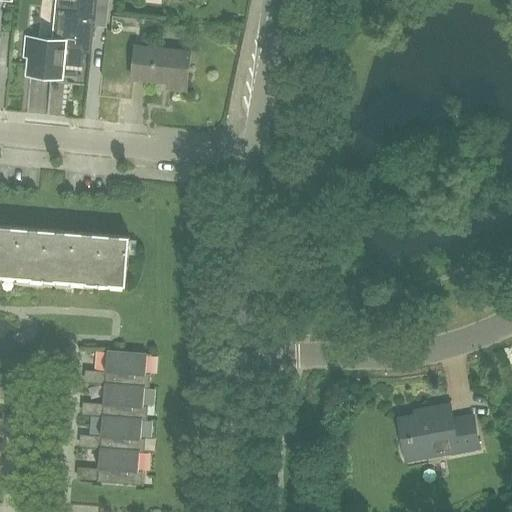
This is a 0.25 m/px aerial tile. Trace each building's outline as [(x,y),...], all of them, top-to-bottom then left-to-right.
[(91,54),(93,26),(95,0),(78,0),(77,11),(58,10),(55,41),(27,38),(25,56),(31,56),(29,74),(58,77),(59,64),(71,66),(72,62),(83,63),(84,53),(91,54)] [(109,0),(97,0),(95,26),(107,27),(109,0)] [(168,88),(186,90),(190,51),(135,46),(132,78),(168,82),(168,88)] [(0,274),(126,285),(130,236),(0,225),(0,274)] [(107,351),(106,370),(105,385),(144,388),(149,388),(150,374),(145,373),(147,354),(107,351)] [(148,406),(143,405),(144,388),(105,385),(102,417),(142,420),(146,420),(148,406)] [(413,444),(415,454),(449,448),(450,453),(479,448),(475,424),(454,427),(450,402),(413,409),(414,414),(398,417),(402,441),(409,439),(410,445),(413,444)] [(145,438),(140,438),(142,420),(102,417),(100,449),(139,452),(144,452),(145,438)] [(143,470),(138,470),(139,452),(100,449),(97,481),(142,485),(143,470)]
